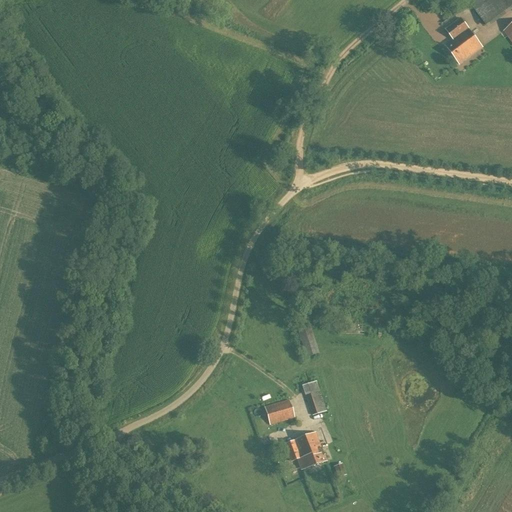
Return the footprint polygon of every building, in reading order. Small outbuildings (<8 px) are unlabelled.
[(511,11),(511,0),(475,0),(470,4),(488,29),(511,11)] [(445,46),(459,65),(483,48),(461,19),(445,30),(452,40),(445,46)] [(511,25),(503,31),(511,43),(511,25)] [(295,326),(305,358),(318,354),(308,322),(295,326)] [(324,405),(316,381),(302,386),(312,416),(329,410),(327,404),(324,405)] [(264,407),(269,426),(294,419),(289,400),(264,407)] [(298,460),(302,470),(326,461),(315,433),(284,444),(291,462),(298,460)] [(165,459),(170,473),(206,462),(202,447),(165,459)] [(333,467),(338,478),(348,474),(349,474),(345,462),(333,467)]
